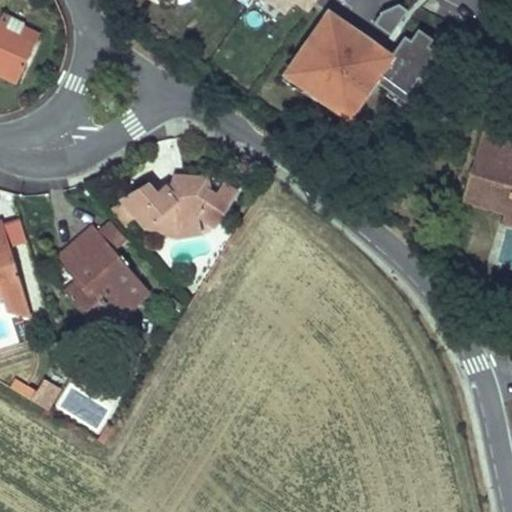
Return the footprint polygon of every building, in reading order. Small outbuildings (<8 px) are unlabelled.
[(244,0),(249,3),(251,0),(256,0),(276,14),(283,5),(287,8),(292,0),(301,0),(311,7),(315,0),(244,0)] [(392,42),(414,13),(399,1),(382,9),(374,20),(391,33),(387,38),(392,42)] [(408,100),(441,54),(429,44),(434,38),(419,27),(411,38),(405,34),(391,54),(384,63),(350,39),(357,29),(342,18),(338,24),(326,15),(286,70),(301,81),(310,82),(316,86),(309,96),(317,102),(322,94),(349,113),(372,82),(402,104),(408,100)] [(391,54),(357,29),(350,39),(384,63),(391,54)] [(0,66),(12,72),(26,43),(0,30),(0,66)] [(0,77),(8,81),(12,72),(0,66),(0,77)] [(316,86),(310,82),(301,81),(286,70),(282,76),(309,96),(316,86)] [(349,113),(322,94),(317,102),(344,121),(349,113)] [(511,138),(481,132),(467,190),(511,200),(511,138)] [(150,191),(146,185),(122,204),(144,233),(153,225),(172,235),(190,229),(198,227),(209,235),(232,199),(220,192),(213,203),(205,198),(203,189),(165,189),(154,196),(150,191)] [(511,200),(467,190),(464,205),(511,216),(511,222),(511,200)] [(27,300),(0,224),(0,295),(5,308),(27,300)] [(196,241),(190,229),(172,235),(153,225),(144,233),(171,246),(196,241)] [(138,285),(92,226),(86,231),(80,236),(98,259),(73,279),(61,288),(88,324),(105,311),(111,319),(130,304),(124,296),(138,285)] [(98,259),(80,236),(54,256),(73,279),(98,259)] [(144,293),(138,285),(124,296),(130,304),(144,293)] [(31,314),(27,300),(5,308),(31,314)] [(94,332),(111,319),(105,311),(88,324),(94,332)] [(61,386),(44,376),(37,389),(15,376),(9,387),(49,408),(61,386)]
